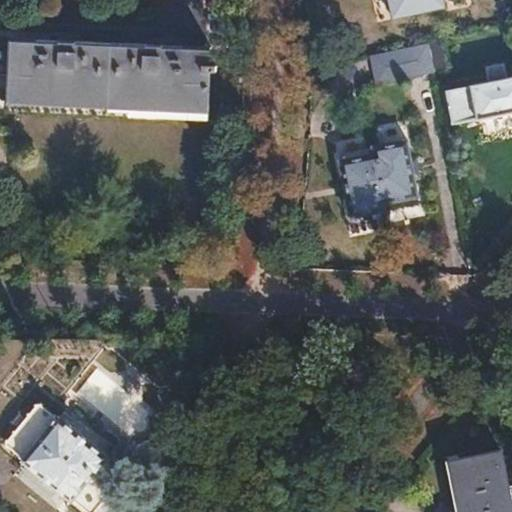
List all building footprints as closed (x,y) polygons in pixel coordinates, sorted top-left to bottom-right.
[(388,0),(392,14),(443,3),(442,0),(388,0)] [(443,3),(392,14),(392,16),(444,6),(443,3)] [(434,69),(428,38),(368,51),(375,82),(434,69)] [(12,39),(10,105),(208,113),(210,47),(12,39)] [(471,86),(446,91),(452,119),(477,115),(477,117),(511,110),(511,75),(508,76),(505,62),(486,65),(489,80),(471,83),(471,86)] [(339,159),(349,215),(384,208),(382,200),(417,194),(406,138),(374,144),(375,152),(339,159)] [(74,399),(136,435),(160,394),(98,358),(74,399)] [(38,403),(6,441),(25,457),(23,459),(73,501),(75,499),(90,511),(95,511),(126,475),(107,460),(109,457),(59,416),(57,419),(38,403)] [(461,511),(511,511),(511,510),(500,450),(451,460),(461,511)]
